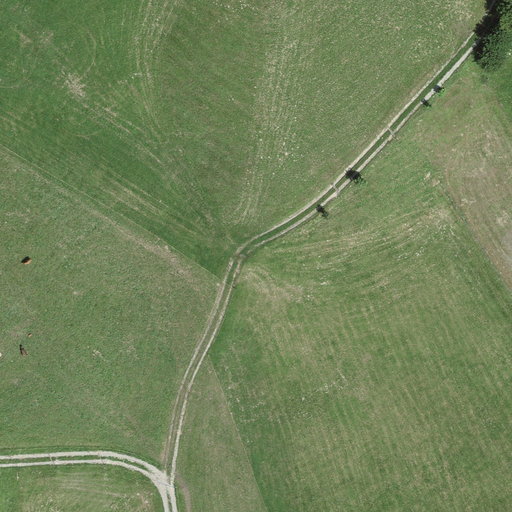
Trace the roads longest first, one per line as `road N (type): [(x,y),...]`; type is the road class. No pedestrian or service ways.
road 1 (track): [(173,487),(179,416),(248,246),(291,232),(327,207),(405,135),(476,53),(502,0)]
road 2 (track): [(176,511),(173,487),(152,467),(123,457),(0,460)]
